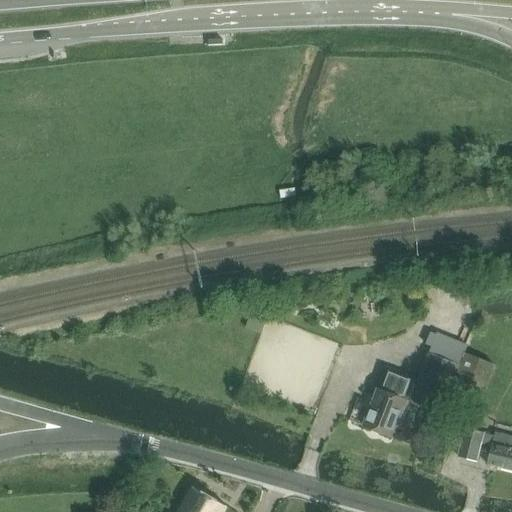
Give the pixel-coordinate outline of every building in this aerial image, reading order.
[(440,416),(459,366),(430,354),(410,404),(440,416)] [(478,411),(496,366),(465,355),(448,400),(478,411)] [(393,438),(407,402),(379,391),(377,396),(365,427),(393,438)] [(511,471),(511,437),(496,433),(495,436),(467,430),(459,459),(477,463),(482,445),(493,448),(488,469),(490,469),(491,467),(511,471)] [(224,511),(227,508),(194,489),(180,511),(224,511)]
